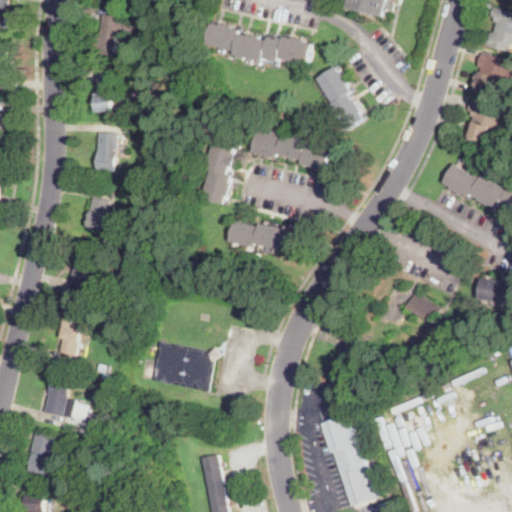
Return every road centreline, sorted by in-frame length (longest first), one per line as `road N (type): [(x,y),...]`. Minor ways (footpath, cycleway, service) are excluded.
road 1 (residential): [(292,511),(277,419),(293,340),(425,124),(462,0)]
road 2 (residential): [(0,411),(51,195),(59,0)]
